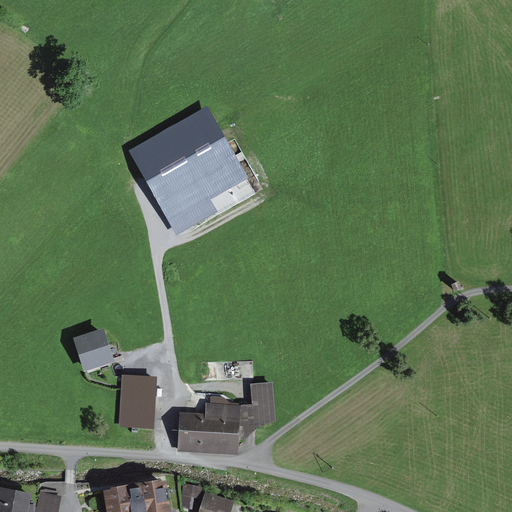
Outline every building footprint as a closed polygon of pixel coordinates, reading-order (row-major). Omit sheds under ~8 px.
[(111,364),(102,334),(76,343),(85,372),(111,364)] [(182,410),(182,449),(237,449),(237,442),(256,424),(275,415),(274,380),(251,380),(251,401),(203,401),(203,410),(182,410)] [(153,383),(124,381),(121,425),(151,427),(153,383)] [(163,480),(108,491),(111,511),(157,511),(168,510),(163,480)] [(26,511),(29,495),(2,490),(0,501),(0,511),(26,511)] [(227,511),(231,502),(207,494),(200,511),(227,511)]
